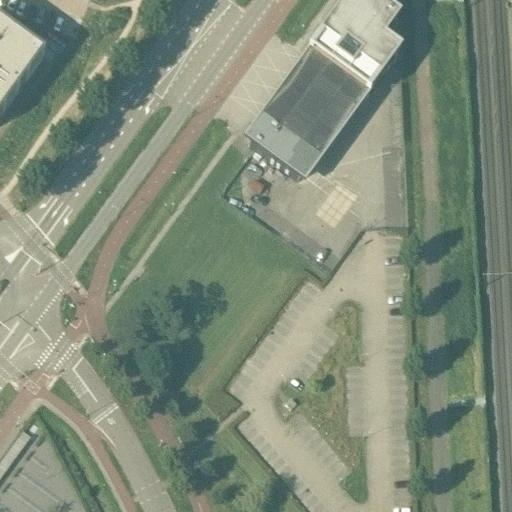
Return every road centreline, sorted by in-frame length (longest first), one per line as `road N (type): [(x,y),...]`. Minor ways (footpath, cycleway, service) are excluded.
road 1 (secondary): [(31,316),(264,0)]
road 2 (secondary): [(211,0),(1,282)]
road 3 (unclassified): [(160,511),(114,431),(31,316)]
